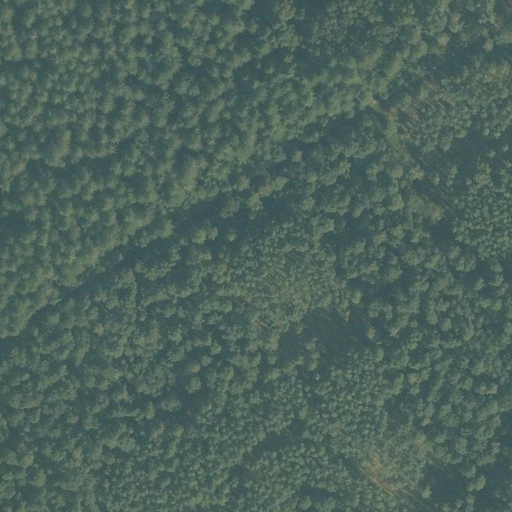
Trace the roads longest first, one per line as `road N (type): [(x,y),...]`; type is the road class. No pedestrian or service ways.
road 1 (track): [(0,332),(302,147)]
road 2 (track): [(371,104),(511,374)]
road 3 (track): [(302,147),(511,14)]
